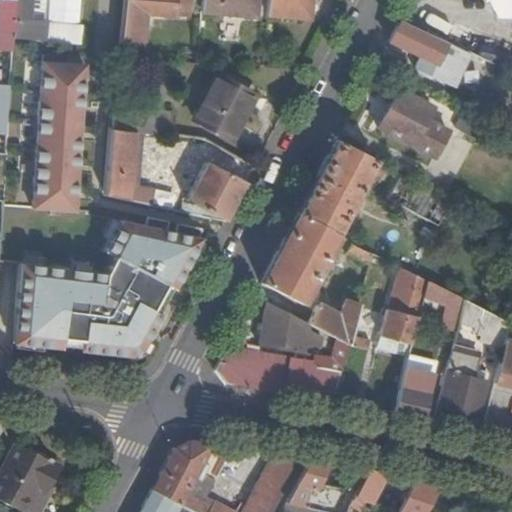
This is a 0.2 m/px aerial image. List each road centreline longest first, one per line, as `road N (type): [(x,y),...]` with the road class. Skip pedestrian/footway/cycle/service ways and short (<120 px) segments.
road 1 (residential): [(377,0),(158,407)]
road 2 (tertiary): [(511,471),(284,421),(158,407)]
road 3 (tertiary): [(158,407),(0,387)]
